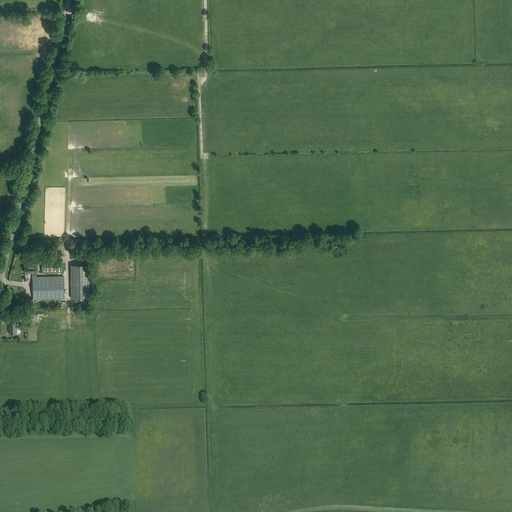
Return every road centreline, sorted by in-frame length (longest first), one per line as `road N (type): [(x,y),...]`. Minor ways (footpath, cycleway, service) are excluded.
road 1 (unclassified): [(0,286),(69,0)]
road 2 (track): [(439,511),(301,511)]
